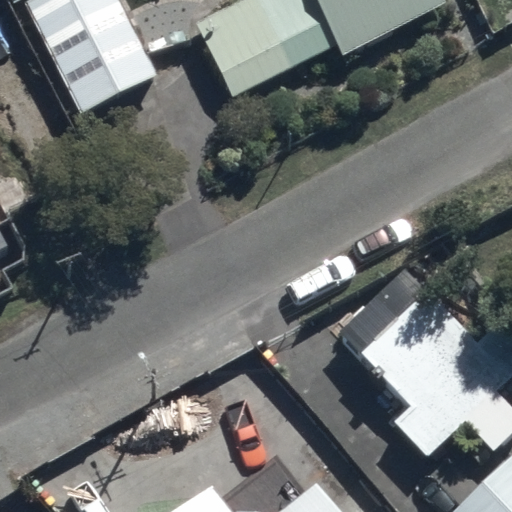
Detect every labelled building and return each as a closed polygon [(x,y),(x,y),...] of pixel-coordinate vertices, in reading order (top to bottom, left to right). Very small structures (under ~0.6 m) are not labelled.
[(155,80),(113,0),(33,0),(24,5),(81,117),(155,80)] [(252,0),(199,26),(234,97),(337,47),(342,58),(444,8),(440,0),(252,0)] [(0,225),(0,296),(13,289),(4,273),(21,262),(22,244),(8,220),(0,225)] [(401,273),(337,336),(412,412),(397,427),(426,457),(461,422),(489,450),(511,427),(511,413),(491,393),(511,372),(511,358),(489,335),(475,348),(401,273)] [(511,511),(511,468),(509,465),(461,511),(511,511)] [(227,511),(212,490),(183,511),(332,511),(313,487),(280,511),(227,511)]
